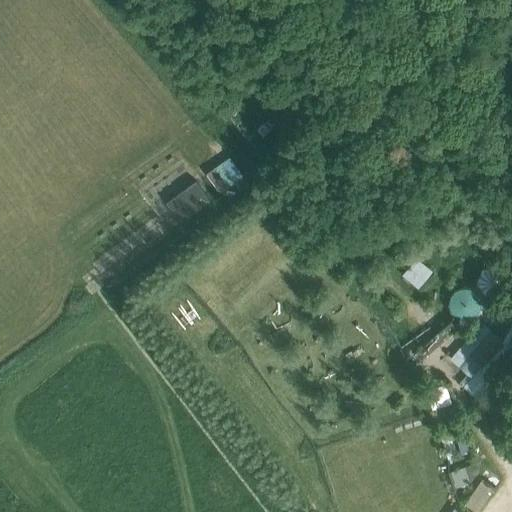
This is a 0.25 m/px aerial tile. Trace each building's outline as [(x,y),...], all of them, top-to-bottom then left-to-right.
[(231,154),(207,172),(222,191),(246,174),(231,154)] [(195,179),(165,200),(180,220),(209,199),(195,179)] [(418,256),(404,273),(421,287),(435,269),(418,256)] [(511,297),(503,305),(482,303),(481,297),(477,292),(472,289),(466,288),(461,289),(455,292),(452,297),(450,304),(451,309),(455,315),(460,318),(461,327),(474,326),(474,321),(484,322),(452,359),(469,373),(461,382),(483,401),(492,393),(488,390),(490,388),(502,398),(511,386),(511,348),(485,323),(500,325),(510,316),(511,319),(511,297)] [(432,388),(434,404),(451,402),(449,385),(432,388)]
